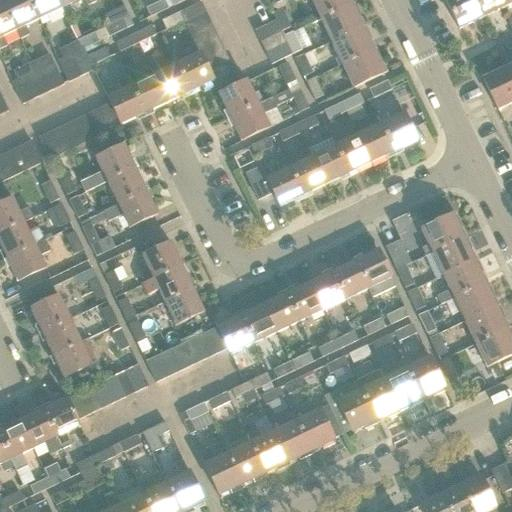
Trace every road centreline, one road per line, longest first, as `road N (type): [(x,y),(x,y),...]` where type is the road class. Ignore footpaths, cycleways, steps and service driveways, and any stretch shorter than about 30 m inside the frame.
road 1 (unclassified): [(471,164),(246,262),(220,245),(177,155)]
road 2 (unclassified): [(278,511),(511,401)]
road 3 (unclassified): [(471,164),(392,0)]
